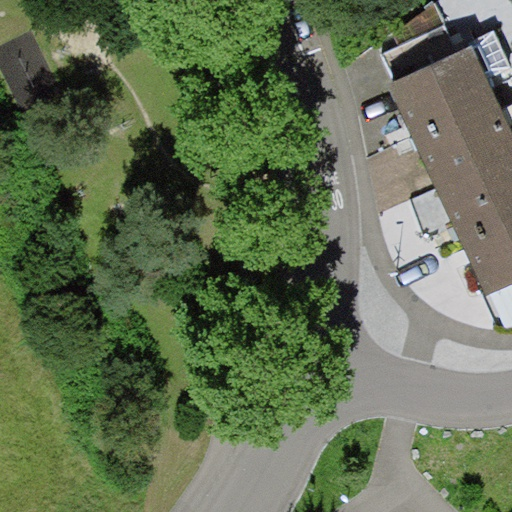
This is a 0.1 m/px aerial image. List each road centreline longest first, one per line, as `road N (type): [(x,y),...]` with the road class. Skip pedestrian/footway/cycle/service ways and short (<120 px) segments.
road 1 (residential): [(266,0),(289,51),(319,167),(313,366)]
road 2 (residential): [(511,393),(410,393),(313,366)]
road 3 (residential): [(313,366),(233,511)]
